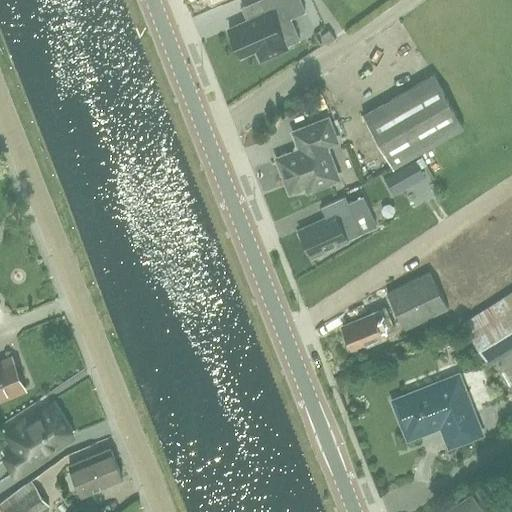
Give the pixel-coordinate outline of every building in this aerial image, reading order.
[(306,12),(300,0),(262,0),(267,12),(248,20),(229,28),(241,55),(257,48),(261,58),(287,47),(286,46),(277,24),(291,18),(306,12)] [(327,45),(335,39),(329,30),(320,36),(327,45)] [(394,166),(428,147),(464,127),(434,74),(398,95),(364,114),(394,166)] [(307,191),(338,180),(326,147),(337,142),(328,119),(293,132),(297,144),(294,152),(276,159),(289,193),(305,187),(307,191)] [(384,178),(394,195),(415,183),(406,166),(384,178)] [(299,231),(310,257),(377,226),(363,198),(348,204),(345,196),(321,207),(326,219),(299,231)] [(405,330),(410,327),(447,308),(429,271),(386,293),(405,330)] [(511,291),(493,304),(463,323),(486,359),(511,342),(511,291)] [(347,347),(350,347),(351,348),(366,342),(368,346),(384,339),(382,333),(393,328),(385,307),(372,313),(372,314),(342,326),(346,336),(344,339),(347,347)] [(13,358),(0,363),(0,398),(25,388),(13,358)] [(480,433),(458,375),(393,401),(403,428),(411,425),(413,426),(416,435),(444,424),(449,426),(455,443),(480,433)] [(72,435),(54,406),(52,407),(53,409),(41,416),(40,414),(34,418),(32,415),(18,424),(20,427),(14,430),(15,431),(24,447),(18,450),(7,458),(16,473),(46,455),(44,453),(48,451),(47,449),(56,444),(56,445),(72,435)] [(82,495),(122,479),(110,448),(69,465),(82,495)] [(0,511),(38,511),(49,504),(30,479),(0,501),(0,511)] [(477,511),(469,499),(450,511),(477,511)]
